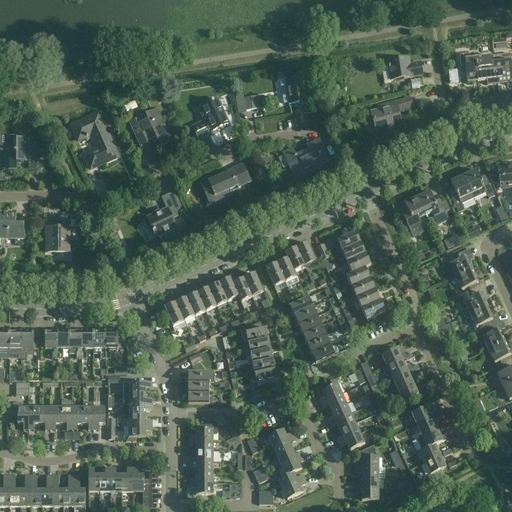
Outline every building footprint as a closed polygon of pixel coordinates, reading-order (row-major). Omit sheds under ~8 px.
[(486,82),(487,86),(511,83),(511,73),(510,55),(495,56),(495,60),(492,60),(491,57),(476,59),(475,55),(460,56),(461,68),(465,68),(467,84),(486,82)] [(391,84),(391,82),(422,77),(420,64),(410,65),(409,59),(386,63),(387,68),(381,68),(384,86),(391,84)] [(285,80),(280,81),(284,104),(289,103),(289,105),(299,104),(299,101),(305,100),(301,78),(285,80)] [(244,100),(246,112),(259,110),(257,98),(244,100)] [(377,107),(378,110),(371,112),(378,137),(388,134),(386,129),(401,125),(397,113),(400,112),(401,113),(413,109),(410,99),(377,107)] [(203,123),(192,128),(198,141),(210,135),(208,132),(212,130),(213,132),(228,125),(217,100),(202,107),(208,121),(203,123)] [(152,141),(156,150),(172,143),(157,110),(129,123),(140,147),(152,141)] [(99,115),(71,127),(78,142),(85,139),(87,142),(92,140),(96,150),(84,155),(91,170),(118,158),(99,115)] [(7,137),(0,136),(0,151),(2,152),(2,145),(7,145),(7,147),(4,147),(4,171),(17,171),(17,164),(28,164),(28,176),(36,176),(36,144),(29,144),(29,140),(17,140),(17,137),(7,137)] [(292,149),(283,154),(294,179),(329,163),(319,140),(309,144),(311,149),(295,156),(292,149)] [(209,184),(202,187),(207,199),(213,196),(217,203),(232,196),(231,194),(239,190),(238,189),(251,183),(243,165),(233,169),(236,175),(232,177),(230,173),(224,176),(224,175),(208,183),(209,184)] [(511,168),(500,170),(503,188),(511,187),(511,168)] [(488,200),(495,197),(485,176),(480,179),(476,171),(464,177),(472,195),(484,190),(488,200)] [(454,190),(448,193),(458,214),(464,211),(459,201),(472,195),(464,177),(451,183),(454,190)] [(417,199),(424,215),(431,212),(438,227),(449,221),(446,213),(442,204),(440,200),(434,202),(430,193),(417,199)] [(147,220),(143,222),(148,233),(152,231),(156,240),(159,239),(162,245),(176,238),(173,232),(177,230),(173,220),(178,217),(175,211),(170,199),(163,202),(166,210),(167,211),(147,220)] [(424,215),(417,199),(404,205),(408,214),(403,217),(413,238),(424,233),(418,218),(424,215)] [(446,202),(442,204),(446,213),(450,211),(446,202)] [(187,214),(182,216),(184,222),(190,220),(190,219),(188,213),(187,214)] [(0,240),(15,241),(15,245),(24,245),(24,225),(15,225),(15,216),(0,216),(0,240)] [(403,222),(398,224),(403,234),(408,232),(403,222)] [(47,228),(47,253),(69,253),(69,228),(47,228)] [(342,253),(360,245),(355,234),(337,242),(342,253)] [(296,249),(305,268),(317,263),(308,244),(296,249)] [(316,248),(316,249),(322,262),(327,260),(330,259),(324,245),(316,248)] [(360,245),(342,253),(347,265),(365,256),(360,245)] [(305,268),(296,249),(285,254),(288,260),(294,273),(305,268)] [(472,256),(469,250),(455,257),(454,255),(440,261),(443,267),(446,268),(450,266),(455,279),(472,271),(466,259),(472,256)] [(365,269),(365,270),(371,267),(365,256),(347,265),(352,275),(352,276),(365,269)] [(277,265),(286,283),(297,278),(294,273),(288,260),(277,265)] [(327,260),(322,262),(327,273),(332,271),(327,260)] [(286,283),(277,265),(265,270),(274,289),(286,283)] [(370,280),(365,270),(365,269),(352,276),(352,275),(346,277),(352,289),(370,280)] [(461,292),(469,288),(471,293),(471,294),(484,288),(486,287),(483,281),(478,283),(472,271),(455,279),(461,292)] [(244,280),(252,299),(264,293),(255,275),(244,280)] [(232,285),(233,285),(231,279),(219,285),(228,303),(238,299),(238,298),(232,285)] [(252,299),(244,280),(233,285),(232,285),(238,298),(238,299),(238,298),(241,304),(252,299)] [(357,300),(375,291),(370,280),(352,289),(357,300)] [(228,303),(219,285),(208,290),(217,308),(228,303)] [(462,311),(466,309),(470,316),(487,308),(484,301),(489,299),(484,288),(471,294),(471,293),(461,298),(463,301),(458,303),(462,311)] [(217,308),(208,290),(197,295),(206,313),(217,308)] [(361,311),(380,302),(375,291),(357,300),(361,311)] [(186,299),(195,318),(206,313),(197,295),(186,299)] [(313,308),(309,298),(289,307),(294,317),(313,308)] [(195,318),(186,299),(175,304),(184,323),(195,318)] [(380,302),(361,311),(367,322),(385,314),(380,302)] [(186,328),(184,323),(175,304),(164,310),(173,328),(175,333),(186,328)] [(298,327),(318,318),(313,308),(294,317),(298,327)] [(487,308),(470,316),(475,329),(474,329),(476,335),(486,331),(486,330),(501,324),(498,318),(492,320),(487,308)] [(303,336),(322,328),(318,318),(298,327),(303,336)] [(439,320),(434,322),(438,329),(444,327),(441,320),(439,320)] [(245,343),(247,343),(248,346),(269,341),(266,331),(264,331),(260,323),(240,332),(245,343)] [(488,352),(505,344),(500,331),(505,329),(502,323),(501,324),(486,330),(486,331),(487,330),(490,335),(482,339),(488,352)] [(307,346),(326,337),(322,328),(303,336),(307,346)] [(9,333),(0,333),(0,360),(9,360),(9,333)] [(21,333),(9,333),(9,360),(21,360),(21,333)] [(25,354),(25,351),(38,351),(38,342),(34,342),(34,334),(21,333),(21,360),(26,360),(26,354),(25,354)] [(54,351),(54,354),(52,354),(52,360),(57,360),(57,333),(45,333),(45,351),(54,351)] [(61,351),(69,351),(70,351),(70,333),(57,333),(57,360),(62,360),(62,354),(61,354),(61,351)] [(69,351),(69,355),(76,355),(76,360),(82,360),(82,333),(70,333),(70,351),(69,351)] [(85,354),(85,351),(94,351),(94,333),(82,333),(82,360),(86,360),(86,354),(85,354)] [(94,355),(100,355),(100,360),(106,360),(106,333),(94,333),(94,351),(94,355)] [(109,354),(109,351),(118,351),(118,333),(106,333),(106,360),(110,360),(110,354),(109,354)] [(311,355),(331,347),(326,337),(307,346),(311,355)] [(231,350),(226,339),(222,340),(225,351),(231,350)] [(250,356),(271,351),(269,341),(248,346),(250,356)] [(183,348),(186,354),(196,350),(194,343),(183,348)] [(494,365),(500,362),(502,367),(511,362),(511,355),(511,356),(505,344),(488,352),(494,365)] [(331,347),(311,355),(316,365),(335,356),(331,347)] [(404,355),(400,357),(397,350),(381,357),(386,367),(383,368),(384,370),(387,368),(402,361),(406,360),(406,362),(414,358),(412,354),(405,358),(404,355)] [(252,366),(273,361),(271,351),(250,356),(252,366)] [(462,363),(468,360),(464,352),(458,355),(462,363)] [(189,360),(191,366),(202,362),(199,355),(189,360)] [(255,376),(275,372),(273,361),(252,366),(255,376)] [(405,368),(402,361),(387,368),(384,370),(382,371),(387,382),(392,380),(407,373),(408,373),(411,371),(412,373),(419,370),(417,366),(410,369),(409,366),(405,368)] [(503,389),(511,384),(511,362),(502,367),(504,372),(497,376),(503,389)] [(360,366),(366,379),(372,376),(367,363),(360,366)] [(359,386),(365,383),(360,371),(353,374),(359,386)] [(257,387),(267,385),(278,382),(275,372),(255,376),(257,387)] [(188,384),(209,384),(209,373),(188,373),(188,384)] [(407,373),(392,380),(396,390),(394,391),(395,393),(397,391),(413,384),(408,373),(407,373)] [(120,378),(119,385),(124,385),(124,396),(145,396),(145,391),(151,391),(151,384),(133,384),(133,378),(120,378)] [(336,381),(328,385),(330,389),(322,392),(324,398),(318,401),(320,405),(343,396),(336,381)] [(209,384),(188,384),(188,395),(209,395),(209,384)] [(413,384),(397,391),(402,402),(399,403),(400,404),(402,403),(418,396),(413,384)] [(511,384),(503,389),(509,402),(511,400),(511,384)] [(209,395),(188,395),(188,406),(209,406),(209,395)] [(145,396),(124,396),(124,407),(128,407),(151,407),(151,401),(145,401),(145,396)] [(343,396),(320,405),(322,410),(328,407),(331,413),(347,405),(343,396)] [(22,408),(22,404),(12,404),(12,416),(17,416),(17,426),(23,426),(23,431),(29,431),(29,409),(22,408)] [(83,409),(83,426),(88,426),(88,431),(94,431),(94,409),(94,404),(83,404),(83,409)] [(329,425),(351,415),(347,405),(331,413),(333,418),(327,421),(329,425)] [(151,407),(128,407),(128,418),(145,418),(145,412),(151,412),(151,407)] [(427,408),(411,415),(416,426),(413,427),(414,428),(416,427),(432,420),(427,408)] [(40,426),(40,409),(29,409),(29,431),(34,431),(34,426),(40,426)] [(51,431),(51,409),(40,409),(40,426),(45,426),(45,431),(51,431)] [(62,426),(62,409),(51,409),(51,431),(56,431),(56,426),(62,426)] [(72,431),(72,409),(62,409),(62,426),(66,426),(66,431),(72,431)] [(83,426),(83,409),(72,409),(72,431),(78,431),(78,426),(83,426)] [(105,426),(105,409),(94,409),(94,431),(99,431),(99,426),(105,426)] [(483,409),(476,412),(480,421),(487,418),(483,409)] [(340,432),(356,425),(351,415),(329,425),(331,429),(337,427),(340,432)] [(493,415),(487,418),(490,424),(496,421),(493,415)] [(145,418),(128,418),(128,428),(151,428),(151,423),(145,423),(145,418)] [(432,420),(416,427),(420,434),(421,437),(419,438),(419,439),(422,438),(437,431),(432,420)] [(233,440),(239,437),(233,425),(227,428),(233,440)] [(338,445),(360,435),(356,425),(340,432),(342,438),(336,440),(338,445)] [(218,426),(196,426),(196,437),(189,437),(189,442),(213,442),(213,435),(217,435),(218,433),(218,426)] [(128,428),(123,428),(123,439),(126,439),(126,443),(136,443),(136,440),(145,440),(145,434),(151,434),(151,428),(129,428),(128,428)] [(272,448),(294,438),(292,434),(286,437),(283,431),(267,438),(272,448)] [(419,439),(417,441),(421,450),(422,452),(427,450),(427,449),(427,450),(435,446),(435,447),(443,443),(437,431),(422,438),(419,439)] [(360,435),(338,445),(340,449),(346,446),(349,452),(365,445),(360,435)] [(241,443),(239,439),(239,437),(233,440),(226,443),(229,449),(232,447),(234,451),(242,447),(241,443)] [(294,438),(272,448),(276,458),(292,451),(290,445),(296,442),(294,438)] [(247,443),(253,456),(259,453),(253,441),(247,443)] [(196,453),(213,453),(213,442),(189,442),(189,447),(196,447),(196,453)] [(419,452),(416,453),(417,455),(419,453),(424,463),(422,465),(422,466),(424,465),(440,458),(435,447),(435,446),(427,450),(427,449),(427,450),(422,452),(420,453),(419,452)] [(361,465),(355,465),(355,470),(379,470),(379,458),(376,458),(372,449),(372,448),(359,454),(359,455),(359,454),(359,459),(361,459),(361,465)] [(292,451),(276,458),(281,468),(303,458),(301,453),(295,456),(292,451)] [(189,464),(213,464),(213,453),(196,453),(196,459),(189,459),(189,464)] [(294,474),(294,475),(302,471),(299,465),(305,462),(303,458),(281,468),(285,478),(294,474)] [(440,458),(424,465),(430,477),(428,478),(430,483),(443,477),(440,472),(446,469),(440,458)] [(196,475),(213,475),(213,464),(189,464),(189,469),(196,469),(196,475)] [(255,479),(268,474),(265,468),(253,474),(255,479)] [(361,481),(379,480),(379,470),(355,470),(355,474),(361,474),(361,481)] [(88,471),(88,494),(100,494),(100,477),(95,477),(95,471),(88,471)] [(111,494),(111,471),(105,471),(105,477),(100,477),(100,494),(111,494)] [(121,494),(121,477),(116,477),(116,471),(111,471),(111,494),(121,494)] [(132,494),(132,472),(127,472),(127,477),(121,477),(121,494),(132,494)] [(138,472),(132,472),(132,494),(142,494),(142,499),(149,499),(149,481),(144,481),(144,477),(138,477),(138,472)] [(268,474),(255,479),(258,486),(271,480),(268,474)] [(285,478),(277,481),(282,491),(304,482),(302,477),(296,480),(294,475),(294,474),(285,478)] [(189,486),(213,486),(213,475),(196,475),(196,480),(189,480),(189,486)] [(31,509),(31,477),(24,477),(24,492),(20,492),(20,509),(31,509)] [(42,509),(42,491),(37,491),(37,477),(31,477),(31,509),(42,509)] [(53,509),(53,477),(46,477),(46,491),(42,491),(42,509),(53,509)] [(63,509),(63,492),(59,492),(59,477),(53,477),(53,509),(63,509)] [(63,492),(63,509),(74,509),(74,477),(68,477),(68,492),(63,492)] [(85,511),(85,509),(85,492),(80,492),(80,477),(74,477),(74,509),(74,511),(85,511)] [(0,491),(0,509),(9,509),(9,478),(3,478),(3,492),(0,491)] [(20,509),(20,492),(16,492),(16,478),(9,478),(9,509),(20,509)] [(355,492),(379,491),(379,480),(361,481),(361,486),(355,486),(355,492)] [(304,482),(282,491),(287,501),(303,494),(300,488),(306,486),(304,482)] [(213,486),(189,486),(189,490),(196,490),(196,496),(213,496),(213,486)] [(379,491),(355,492),(355,496),(361,496),(361,502),(379,502),(379,491)]
